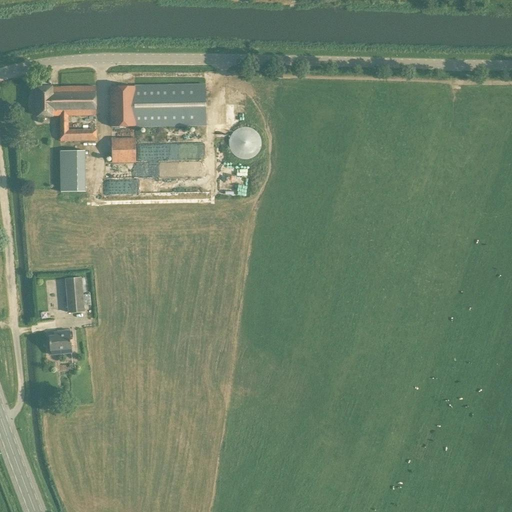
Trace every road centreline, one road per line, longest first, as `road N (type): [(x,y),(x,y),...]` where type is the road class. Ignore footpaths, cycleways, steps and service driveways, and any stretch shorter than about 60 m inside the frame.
road 1 (tertiary): [(0,75),(114,58),(511,65)]
road 2 (track): [(15,334),(0,168)]
